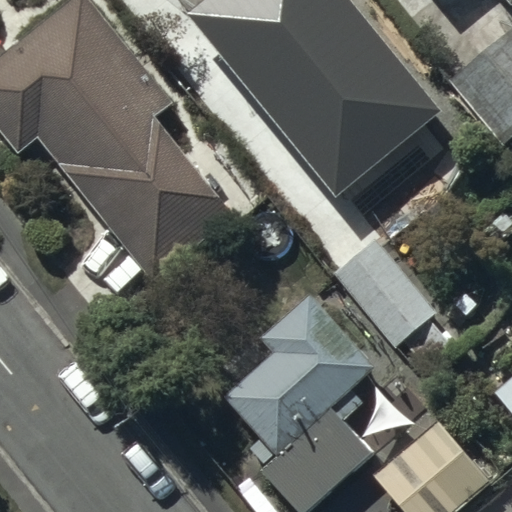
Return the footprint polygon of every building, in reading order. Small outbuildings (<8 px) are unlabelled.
[(93,0),(70,0),(0,54),(0,131),(15,151),(35,135),(147,282),(229,218),(153,119),(173,104),(93,0)] [(251,0),(287,46),(233,87),(297,169),(292,173),(323,213),(356,187),(366,201),(467,123),(425,68),(419,73),(362,0),(251,0)] [(511,22),(445,79),(511,157),(511,22)] [(373,238),(330,274),(393,349),(435,315),(373,238)] [(273,354),(224,398),(276,456),(260,470),(297,511),(307,511),(371,455),(332,410),(377,370),(309,294),(259,338),(273,354)] [(511,378),(494,394),(511,415),(511,378)] [(443,421),(373,477),(401,511),(455,511),(493,481),(443,421)]
